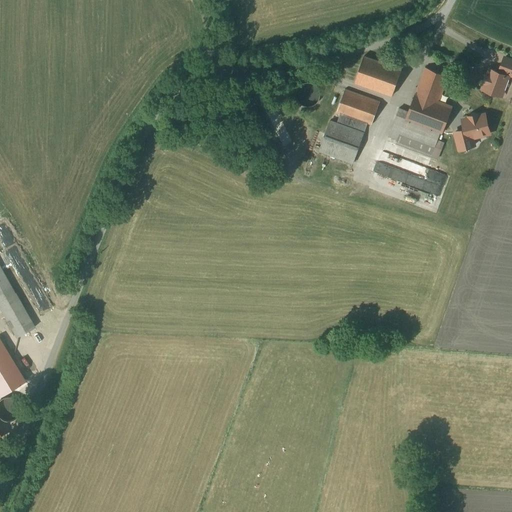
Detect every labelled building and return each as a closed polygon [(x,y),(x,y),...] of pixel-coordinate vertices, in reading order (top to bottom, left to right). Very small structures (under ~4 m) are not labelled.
[(379,61),(364,56),(355,82),(392,96),(404,62),(381,54),(379,61)] [(425,68),(409,112),(400,108),(389,136),(398,140),(401,134),(435,147),(441,132),(433,129),(443,104),(439,102),(448,76),(425,68)] [(315,84),(311,83),(307,84),(302,86),(300,89),(299,93),(299,97),(300,101),(302,104),(306,106),(312,107),(316,106),(320,102),(322,98),(322,94),(321,90),(319,86),(315,84)] [(380,102),(345,90),(337,112),(341,114),(337,123),(330,121),(319,151),(353,163),(367,123),(372,125),(380,102)] [(473,115),(443,104),(433,129),(441,132),(463,141),(473,115)] [(37,333),(0,266),(0,306),(17,337),(28,331),(31,337),(32,336),(37,333)] [(28,380),(0,332),(0,381),(7,392),(28,380)] [(11,396),(9,396),(7,396),(4,397),(2,398),(1,399),(0,399),(0,416),(1,418),(3,419),(5,420),(7,420),(9,421),(12,420),(14,420),(16,419),(18,417),(19,415),(20,413),(21,411),(22,409),(22,407),(21,404),(20,402),(19,400),(17,399),(16,397),(13,396),(11,396)]
